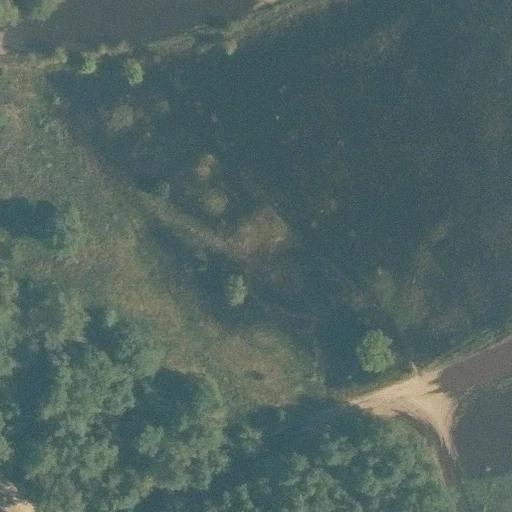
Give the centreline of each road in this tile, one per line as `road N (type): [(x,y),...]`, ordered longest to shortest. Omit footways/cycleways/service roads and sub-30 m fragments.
road 1 (track): [(511,359),(128,511)]
road 2 (track): [(0,44),(123,29),(212,0)]
